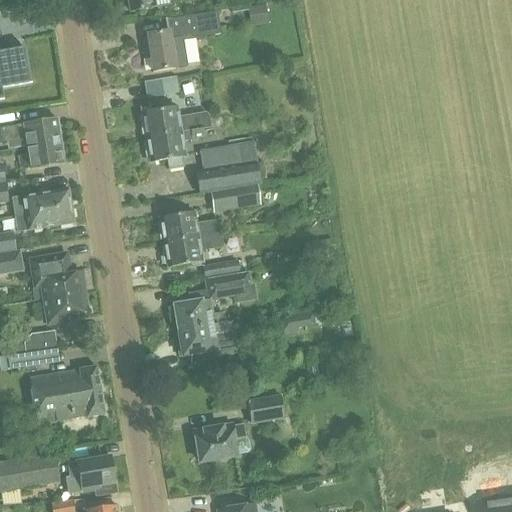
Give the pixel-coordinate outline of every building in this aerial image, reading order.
[(125,0),(127,14),(152,11),(151,9),(155,8),(153,0),(125,0)] [(146,36),(152,74),(175,71),(175,68),(187,66),(183,41),(220,35),(217,12),(165,21),(167,33),(146,36)] [(249,18),(250,28),(269,25),(268,16),(249,18)] [(189,40),(192,65),(203,64),(200,39),(189,40)] [(33,83),(26,46),(0,50),(0,99),(4,99),(2,88),(33,83)] [(161,80),(163,96),(177,93),(175,77),(161,80)] [(142,113),(146,140),(203,131),(203,130),(210,129),(208,116),(204,113),(177,118),(176,109),(174,109),(172,106),(165,107),(164,110),(142,113)] [(28,149),(60,144),(56,121),(0,129),(0,136),(1,145),(26,141),(28,149)] [(166,163),(167,171),(182,169),(181,161),(184,160),(181,143),(192,142),(205,139),(203,131),(146,140),(151,166),(166,163)] [(31,169),(31,172),(64,167),(60,144),(28,149),(29,156),(19,158),(21,170),(31,169)] [(209,194),(255,186),(260,185),(257,164),(256,164),(252,144),(198,152),(202,172),(194,173),(198,195),(209,194)] [(0,204),(8,203),(5,184),(0,184),(0,204)] [(209,194),(212,215),(259,208),(255,186),(209,194)] [(11,198),(14,219),(37,215),(37,212),(45,211),(45,209),(69,206),(67,190),(11,198)] [(14,219),(16,232),(72,224),(69,206),(45,209),(45,211),(37,212),(37,215),(14,219)] [(163,244),(220,233),(218,220),(194,225),(192,215),(190,210),(181,211),(179,217),(158,221),(163,244)] [(0,234),(0,253),(15,251),(13,233),(0,234)] [(223,247),(220,233),(163,244),(167,269),(187,265),(190,269),(199,267),(201,263),(198,251),(223,247)] [(21,253),(0,256),(0,275),(24,271),(21,253)] [(41,291),(42,299),(83,293),(80,273),(70,274),(67,255),(27,260),(32,292),(41,291)] [(202,267),(204,279),(238,274),(236,261),(222,263),(202,267)] [(189,305),(173,307),(173,308),(170,309),(172,318),(175,317),(177,332),(225,324),(223,314),(212,316),(210,302),(233,298),(235,305),(256,301),(254,285),(250,285),(248,273),(203,280),(205,291),(188,294),(189,305)] [(303,293),(305,305),(312,303),(309,291),(303,293)] [(42,299),(46,325),(71,322),(70,316),(86,313),(83,293),(42,299)] [(281,322),(283,336),(295,333),(295,330),(313,327),(311,316),(281,322)] [(177,332),(182,356),(208,352),(207,350),(215,348),(213,335),(226,333),(225,324),(177,332)] [(23,345),(24,355),(56,351),(53,332),(30,335),(23,345)] [(0,358),(0,371),(8,370),(6,357),(0,358)] [(231,367),(235,389),(250,387),(245,365),(231,367)] [(29,378),(37,426),(103,414),(95,367),(29,378)] [(245,401),(249,425),(283,420),(279,396),(245,401)] [(247,441),(244,439),(231,441),(230,433),(196,439),(200,462),(234,456),(246,455),(249,450),(247,441)] [(0,463),(0,492),(58,483),(54,455),(0,463)] [(93,491),(94,497),(115,494),(114,485),(110,457),(76,462),(76,464),(67,465),(69,478),(65,478),(67,495),(93,491)] [(511,511),(511,498),(488,503),(489,511),(511,511)] [(50,504),(51,511),(72,511),(70,501),(50,504)] [(213,511),(212,511),(249,511),(249,506),(231,509),(230,505),(227,503),(218,505),(216,508),(216,511),(213,511)] [(405,503),(397,510),(398,511),(406,511),(410,509),(405,503)]
